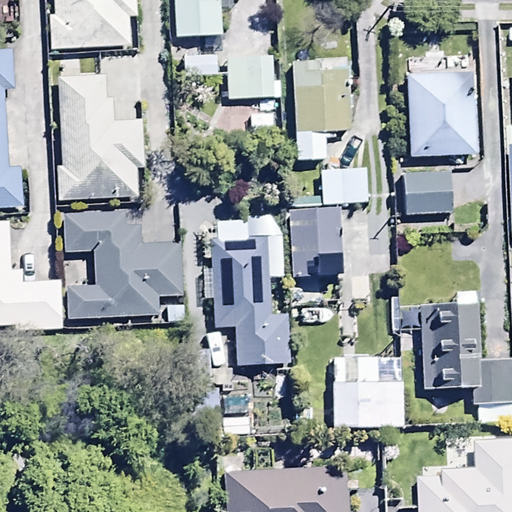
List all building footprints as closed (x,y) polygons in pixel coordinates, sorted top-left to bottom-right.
[(47,21),(48,53),(129,49),(128,24),(136,23),(135,0),(50,0),(52,20),(47,21)] [(199,43),(219,41),(216,0),(171,0),(174,44),(199,43)] [(219,41),(199,43),(200,61),(205,61),(207,90),(223,89),(224,104),(269,102),(267,64),(226,67),(224,41),(219,41)] [(0,213),(20,213),(19,171),(4,172),(2,94),(10,94),(9,53),(0,53),(0,213)] [(345,62),(289,65),(293,165),(323,164),(322,139),(349,138),(345,62)] [(470,76),(404,80),(409,161),(475,157),(470,76)] [(103,81),(55,82),(58,170),(54,170),(55,205),(132,203),(132,174),(142,174),(141,123),(110,124),(110,106),(103,106),(103,81)] [(270,119),(248,119),(248,140),(270,140),(270,119)] [(361,173),(317,174),(318,208),(362,207),(361,173)] [(446,177),(399,179),(401,219),(448,217),(446,177)] [(337,215),(286,217),(288,286),(339,284),(337,215)] [(122,216),(61,219),(63,259),(88,258),(90,291),(62,292),(64,325),(157,320),(156,300),(180,299),(178,250),(137,252),(136,230),(122,230),(122,216)] [(244,227),(209,228),(212,330),(232,329),(234,368),(284,367),(282,317),(268,317),(266,243),(245,244),(244,227)] [(6,228),(0,228),(0,330),(12,330),(12,337),(58,336),(57,284),(21,286),(20,272),(7,272),(6,228)] [(475,311),(416,313),(419,396),(469,394),(469,411),(473,411),(474,426),(511,424),(511,363),(477,365),(475,311)] [(184,396),(188,396),(189,438),(246,439),(245,422),(219,423),(218,394),(209,394),(207,354),(182,355),(184,396)] [(329,388),(328,432),(400,432),(400,387),(367,387),(367,374),(340,374),(340,388),(329,388)] [(443,481),(417,481),(417,511),(511,511),(511,443),(475,445),(476,475),(442,475),(443,481)] [(343,474),(219,478),(220,511),(342,511),(342,495),(357,495),(357,484),(344,484),(343,474)]
